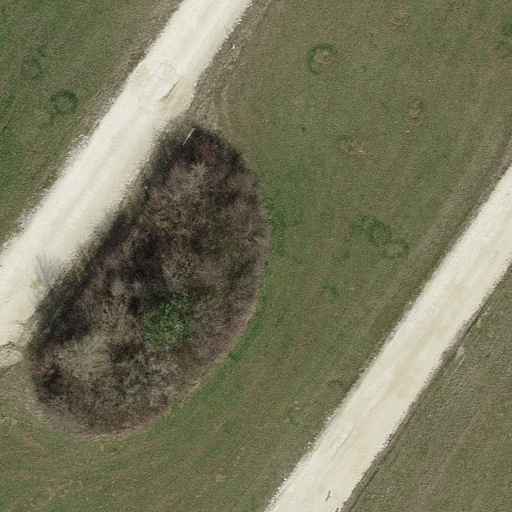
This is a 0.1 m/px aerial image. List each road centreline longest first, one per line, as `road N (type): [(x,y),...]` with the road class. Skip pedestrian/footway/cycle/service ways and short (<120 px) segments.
road 1 (track): [(0,311),(216,0)]
road 2 (track): [(297,511),(511,204)]
